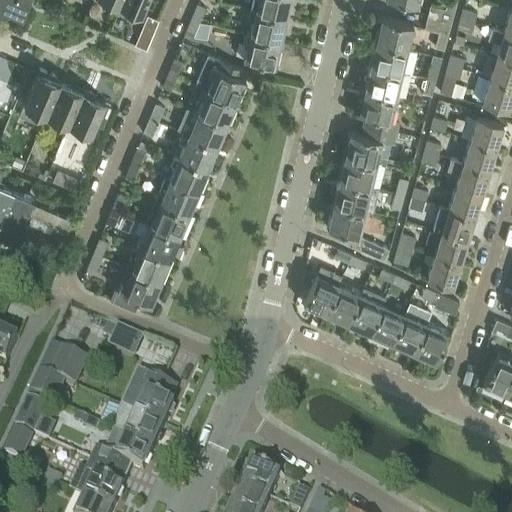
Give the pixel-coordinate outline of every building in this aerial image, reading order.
[(0,0),(0,2),(21,11),(25,0),(0,0)] [(119,0),(119,2),(142,11),(146,0),(119,0)] [(286,16),(289,0),(257,0),(256,8),(286,16)] [(447,0),(445,9),(455,12),(458,0),(447,0)] [(198,2),(192,17),(200,21),(206,6),(198,2)] [(428,16),(452,22),(455,12),(445,9),(431,5),(428,16)] [(511,6),(503,30),(511,32),(511,6)] [(281,40),(286,16),(256,8),(251,7),(249,17),(253,18),(250,32),(281,40)] [(460,17),(474,21),(477,11),(462,7),(460,17)] [(376,38),(408,46),(413,23),(381,15),(376,38)] [(452,22),(428,16),(425,27),(439,31),(449,34),(452,22)] [(194,35),(200,21),(192,17),(186,31),(194,35)] [(474,21),(460,17),(457,27),(472,31),(474,21)] [(511,57),(511,32),(503,30),(492,26),(489,38),(500,41),(496,52),(511,57)] [(141,28),(135,43),(147,48),(153,33),(141,28)] [(281,40),(250,32),(246,31),(244,40),(248,41),(244,56),(275,63),(281,40)] [(449,34),(439,31),(438,32),(435,46),(445,49),(449,34)] [(376,38),(370,62),(402,70),(408,46),(376,38)] [(511,82),(511,57),(496,52),(489,75),(511,82)] [(447,64),(462,67),(465,57),(450,53),(447,64)] [(169,71),(177,75),(183,60),(175,57),(169,71)] [(207,87),(236,100),(246,76),(213,62),(208,72),(212,74),(207,87)] [(370,62),(364,87),(396,94),(402,70),(370,62)] [(427,76),(436,79),(440,65),(430,62),(427,76)] [(462,67),(447,64),(445,74),(459,78),(462,67)] [(24,103),(46,112),(60,79),(37,70),(24,103)] [(177,75),(169,71),(163,85),(171,89),(177,75)] [(511,94),(511,82),(489,75),(482,99),(508,107),(511,94)] [(436,79),(427,76),(422,92),(432,95),(436,79)] [(46,112),(69,121),(83,89),(60,79),(46,112)] [(227,122),(236,100),(207,87),(203,85),(199,95),(203,96),(197,110),(227,122)] [(396,94),(364,87),(358,111),(366,113),(390,119),(396,94)] [(83,89),(69,121),(92,131),(95,124),(103,127),(110,108),(103,105),(105,98),(83,89)] [(150,116),(158,120),(164,105),(156,102),(150,116)] [(217,145),(227,122),(197,110),(193,108),(189,117),(193,118),(188,132),(217,145)] [(390,119),(366,113),(364,122),(393,129),(396,120),(390,119)] [(469,138),(496,146),(503,122),(476,114),(469,138)] [(158,120),(150,116),(144,131),(152,134),(158,120)] [(448,120),(433,116),(430,127),(445,130),(448,120)] [(361,132),(383,137),(391,139),(393,129),(364,122),(361,132)] [(344,154),(377,161),(383,137),(361,132),(350,129),(344,154)] [(208,167),(217,145),(188,132),(183,130),(180,139),(184,141),(178,154),(208,167)] [(489,169),(496,146),(469,138),(462,160),(489,169)] [(424,150),(438,154),(441,144),(427,140),(424,150)] [(131,161),(139,165),(145,150),(137,147),(131,161)] [(438,154),(424,150),(421,160),(435,164),(438,154)] [(198,189),(208,167),(178,154),(174,153),(170,162),(175,163),(169,177),(198,189)] [(344,154),(339,177),(372,185),(377,161),(344,154)] [(482,192),(489,169),(462,160),(451,157),(447,169),(458,172),(455,183),(482,192)] [(139,165),(131,161),(125,176),(133,179),(139,165)] [(0,218),(13,188),(0,182),(0,177),(4,168),(0,166),(0,218)] [(395,191),(405,193),(409,178),(399,175),(395,191)] [(189,212),(198,189),(169,177),(163,190),(159,189),(155,198),(160,199),(189,212)] [(339,177),(333,201),(366,209),(369,197),(375,199),(378,187),(372,185),(339,177)] [(455,183),(447,206),(475,214),(482,192),(455,183)] [(411,196),(426,200),(428,189),(414,186),(411,196)] [(35,197),(13,188),(0,218),(0,223),(20,232),(35,197)] [(405,193),(395,191),(391,206),(401,209),(405,193)] [(113,205),(121,208),(127,195),(118,192),(113,205)] [(426,200),(411,196),(409,206),(423,210),(426,200)] [(35,197),(20,232),(56,248),(71,213),(35,197)] [(179,234),(189,212),(160,199),(154,213),(149,211),(145,220),(150,222),(179,234)] [(360,234),(366,209),(333,201),(327,226),(349,231),(345,242),(385,259),(391,247),(360,234)] [(121,208),(113,205),(107,220),(115,224),(121,208)] [(447,206),(440,229),(467,237),(475,214),(447,206)] [(170,257),(179,234),(150,222),(144,235),(140,233),(136,243),(140,245),(170,257)] [(440,229),(433,251),(460,260),(467,237),(440,229)] [(397,246),(412,250),(416,236),(401,232),(397,246)] [(94,250),(102,254),(108,240),(100,237),(94,250)] [(160,279),(170,257),(140,245),(135,257),(131,256),(127,264),(131,266),(160,279)] [(412,250),(397,246),(394,261),(408,264),(412,250)] [(347,261),(351,253),(338,247),(335,256),(347,261)] [(102,254),(94,250),(88,266),(96,269),(102,254)] [(460,260),(433,251),(426,275),(453,284),(460,260)] [(351,253),(347,261),(363,268),(366,260),(351,253)] [(160,279),(131,266),(125,280),(121,278),(117,288),(151,302),(160,279)] [(391,280),(395,273),(381,267),(378,275),(391,280)] [(325,311),(339,280),(317,270),(303,301),(325,311)] [(395,273),(391,280),(407,288),(411,280),(395,273)] [(325,311),(348,321),(362,290),(339,280),(325,311)] [(435,300),(439,292),(425,286),(422,294),(435,300)] [(348,321),(369,331),(383,300),(362,290),(348,321)] [(439,292),(435,300),(436,300),(435,304),(455,312),(460,301),(439,292)] [(369,331),(391,340),(405,309),(383,300),(369,331)] [(391,340),(413,350),(427,319),(429,313),(416,307),(414,313),(405,309),(391,340)] [(427,319),(413,350),(436,360),(450,329),(427,319)] [(140,338),(119,328),(115,337),(136,347),(140,338)] [(17,339),(0,331),(0,360),(5,363),(17,339)] [(64,381),(76,357),(53,346),(41,371),(49,375),(64,381)] [(506,392),(511,378),(511,356),(497,350),(483,381),(506,392)] [(38,369),(28,392),(55,404),(65,382),(64,381),(49,375),(41,371),(39,370),(38,369)] [(134,413),(163,426),(173,403),(162,397),(168,384),(143,372),(137,385),(142,388),(136,401),(139,402),(137,405),(129,401),(125,409),(134,413)] [(46,405),(26,396),(13,425),(33,434),(46,405)] [(86,418),(99,424),(103,415),(90,409),(86,418)] [(153,448),(163,426),(134,413),(124,435),(153,448)] [(99,424),(86,418),(82,427),(95,433),(99,424)] [(33,436),(14,428),(3,452),(22,461),(33,436)] [(126,476),(131,466),(142,471),(153,448),(124,435),(114,430),(104,452),(95,448),(90,460),(126,476)] [(122,487),(126,476),(90,460),(84,473),(92,476),(82,497),(111,511),(122,487)] [(251,461),(240,485),(269,498),(279,474),(278,475),(277,474),(280,468),(281,468),(282,467),(266,460),(265,461),(266,461),(263,468),(251,463),(252,462),(251,461)] [(43,480),(57,486),(61,478),(38,467),(35,475),(43,479),(43,480)] [(57,486),(43,480),(39,489),(53,495),(57,486)] [(240,511),(262,511),(269,498),(240,485),(230,507),(240,511)] [(298,511),(308,492),(295,486),(286,506),(298,511)] [(75,511),(110,511),(111,511),(82,497),(75,511)]
